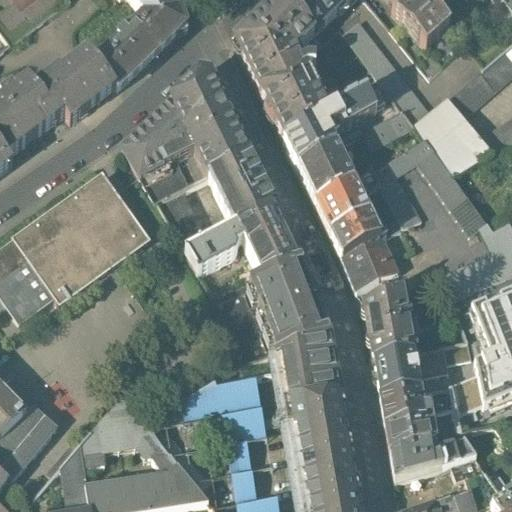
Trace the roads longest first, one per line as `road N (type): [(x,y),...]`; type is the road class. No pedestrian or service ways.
road 1 (residential): [(383,511),(345,309),(207,34)]
road 2 (residential): [(207,34),(84,145),(0,204)]
